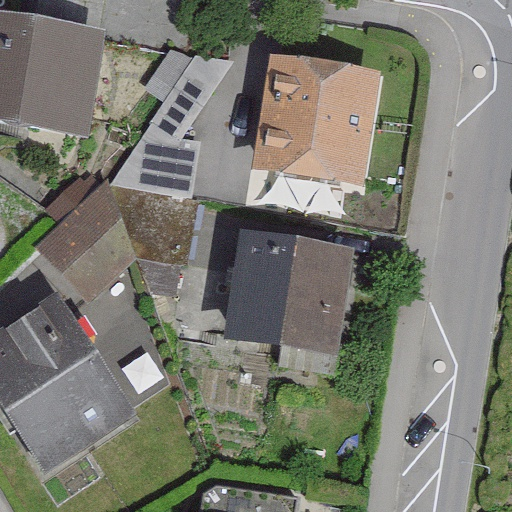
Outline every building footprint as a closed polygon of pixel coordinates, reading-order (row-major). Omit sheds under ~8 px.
[(107,40),(0,24),(0,131),(92,144),(107,40)] [(382,86),(278,69),(260,178),(364,195),(382,86)] [(136,266),(106,189),(95,199),(80,184),(45,217),(60,232),(34,256),(88,312),(136,266)] [(247,244),(232,351),(340,365),(354,258),(247,244)] [(137,424),(59,304),(0,341),(0,411),(46,483),(137,424)]
